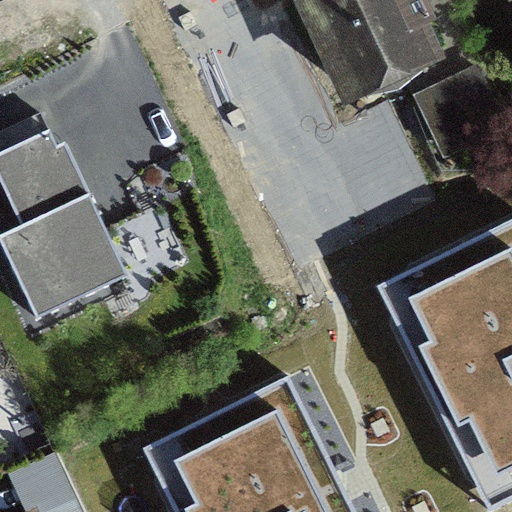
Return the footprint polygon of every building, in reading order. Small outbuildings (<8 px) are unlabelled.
[(432,61),(403,0),(303,0),(288,7),(333,106),(432,61)] [(476,74),(421,99),(445,150),(500,125),(476,74)] [(0,197),(5,207),(0,209),(0,291),(27,341),(145,290),(86,168),(62,118),(0,142),(0,197)] [(511,491),(511,246),(511,245),(398,301),(495,500),(511,491)] [(328,511),(303,463),(278,414),(164,469),(185,511),(328,511)]
